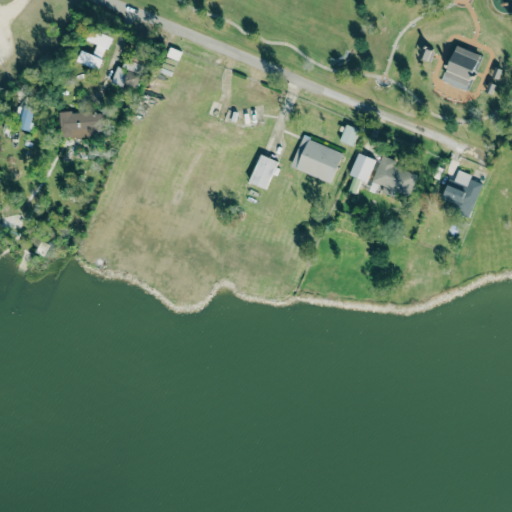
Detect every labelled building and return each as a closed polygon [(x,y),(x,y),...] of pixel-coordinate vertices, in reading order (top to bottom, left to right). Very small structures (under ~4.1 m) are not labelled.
[(467,90),(481,54),(455,45),(442,81),(467,90)] [(76,60),(97,69),(102,59),(81,50),(76,60)] [(111,81),(135,90),(141,74),(117,66),(111,81)] [(17,126),(27,130),(35,108),(25,104),(17,126)] [(106,134),(104,112),(95,113),(94,109),(57,112),(59,138),(106,134)] [(339,141),(353,146),(359,129),(345,124),(339,141)] [(302,136),(290,166),(332,182),(344,152),(302,136)] [(366,181),(375,159),(357,152),(349,174),(366,181)] [(265,188),(276,160),(260,154),(249,182),(265,188)] [(382,155),(396,161),(394,165),(419,176),(410,198),(396,192),(394,196),(382,192),(384,187),(371,181),(382,155)] [(450,181),(455,182),(459,171),(472,176),(469,179),(480,183),(468,214),(455,209),(457,203),(443,198),(450,181)]
